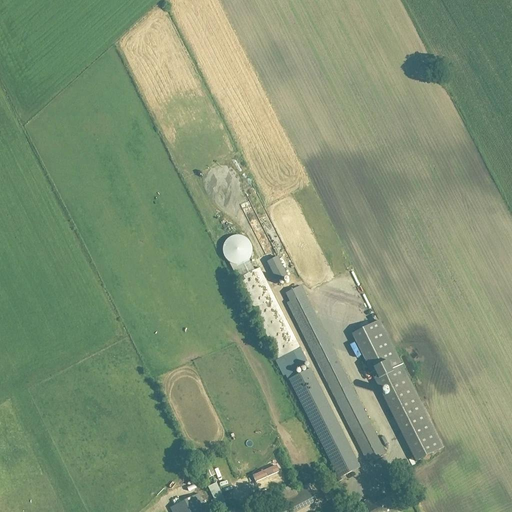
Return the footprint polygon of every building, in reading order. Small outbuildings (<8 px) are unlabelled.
[(238,203),(255,243),(264,240),(260,231),(267,228),(265,222),(257,226),(246,200),(238,203)] [(246,263),(249,260),(252,254),(252,250),(251,246),(249,242),(245,238),(242,237),(237,237),(232,237),(228,240),(224,244),(223,249),(223,254),(223,256),(226,261),(229,264),(233,266),(237,266),(242,265),(246,263)] [(277,258),(266,263),(277,284),(288,278),(277,258)] [(237,280),(278,360),(300,349),(259,269),(237,280)] [(386,456),(336,357),(302,287),(286,295),(291,303),(288,304),(368,465),(386,456)] [(443,449),(407,377),(380,323),(352,337),(415,463),(443,449)] [(342,477),(360,469),(354,456),(311,369),(298,376),(295,370),(286,374),(286,375),(335,474),(334,474),(338,482),(344,479),(342,477)] [(215,476),(210,464),(202,467),(208,479),(215,476)] [(254,482),(278,471),(276,465),(252,476),(254,482)] [(401,489),(392,469),(382,474),(391,494),(401,489)] [(215,483),(207,487),(214,500),(211,501),(214,507),(224,502),(215,483)] [(319,488),(326,502),(336,498),(329,483),(319,488)] [(295,511),(316,501),(311,491),(269,511),(295,511)] [(264,492),(258,495),(262,501),(268,498),(264,492)] [(206,511),(198,495),(170,509),(171,511),(206,511)] [(370,500),(365,503),(367,508),(368,511),(397,511),(400,511),(393,496),(373,506),(370,500)]
